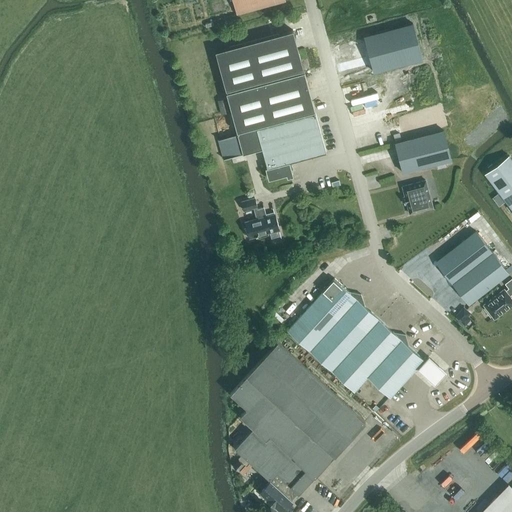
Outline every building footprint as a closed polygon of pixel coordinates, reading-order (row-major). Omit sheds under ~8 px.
[(232,0),(236,14),(286,1),(285,0),(232,0)] [(422,58),(413,23),(364,36),(374,71),(422,58)] [(289,162),(326,152),(315,112),(314,112),(314,111),(315,110),(304,71),(303,71),(302,69),(304,69),(293,31),(215,52),(226,90),(227,90),(227,92),(226,92),(237,131),(238,131),(239,133),(237,133),(237,134),(243,154),(262,148),(267,167),(266,167),(269,179),(286,174),(287,177),(293,175),(291,170),(292,169),(292,166),(290,165),(289,162)] [(407,133),(450,123),(445,102),(402,113),(407,133)] [(451,159),(444,130),(395,142),(402,172),(428,165),(451,159)] [(237,134),(219,139),(225,159),(243,154),(237,134)] [(511,159),(508,155),(484,173),(511,209),(511,159)] [(426,180),(402,186),(405,197),(404,197),(405,203),(407,203),(410,213),(433,207),(426,180)] [(257,206),(255,197),(242,201),(244,210),(253,207),(256,218),(245,222),(249,238),(270,232),(271,237),(281,235),(274,211),(266,213),(264,207),(257,209),(257,206)] [(476,230),(436,261),(452,282),(468,302),(508,272),(492,251),(476,230)] [(309,350),(361,294),(349,291),(335,278),(287,330),(309,350)] [(485,304),(495,317),(511,303),(511,299),(509,296),(511,293),(511,278),(505,283),(509,288),(505,291),(504,289),(485,304)] [(361,294),(309,350),(332,370),(379,318),(365,305),(361,294)] [(469,312),(463,307),(455,316),(461,321),(469,312)] [(367,376),(405,334),(394,332),(379,318),(332,370),(354,391),(367,376)] [(405,334),(367,376),(390,396),(424,359),(408,345),(405,334)] [(269,434),(315,476),(326,463),(334,455),(365,421),(277,341),(230,392),(247,408),(240,415),(253,427),(254,427),(266,438),(269,434)] [(382,424),(372,435),(386,448),(396,437),(382,424)] [(280,489),(291,499),(314,475),(314,476),(315,476),(269,434),(266,438),(254,427),(253,427),(251,430),(235,447),(242,454),(238,458),(246,465),(249,461),(256,468),(256,467),(270,480),(279,488),(281,485),(283,487),(280,489)] [(471,442),(479,434),(476,431),(468,440),(471,442)] [(503,479),(511,472),(511,468),(500,452),(489,460),(503,479)] [(239,460),(233,466),(237,470),(243,463),(239,460)] [(292,500),(291,499),(280,489),(283,487),(281,485),(279,488),(270,480),(265,484),(261,481),(256,487),(260,491),(267,498),(273,504),(280,510),(281,510),(282,511),(292,500)] [(511,511),(511,485),(509,482),(479,511),(511,511)]
